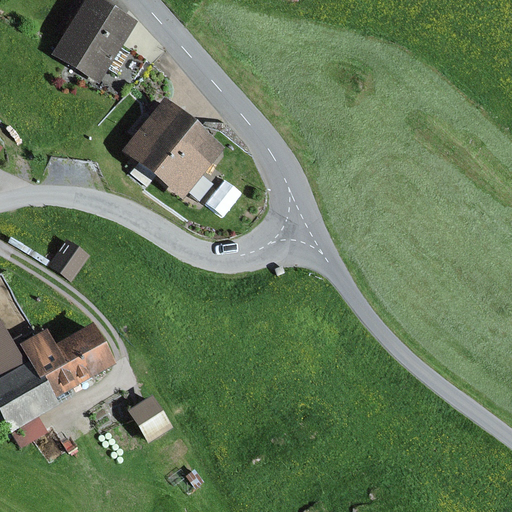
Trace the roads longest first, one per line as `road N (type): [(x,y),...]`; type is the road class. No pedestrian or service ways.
road 1 (unclassified): [(0,203),(45,195),(92,201),(219,258),(259,252),(300,217)]
road 2 (unclassified): [(300,217),(401,353),(511,439)]
road 3 (unclassified): [(140,0),(274,157),(300,217)]
